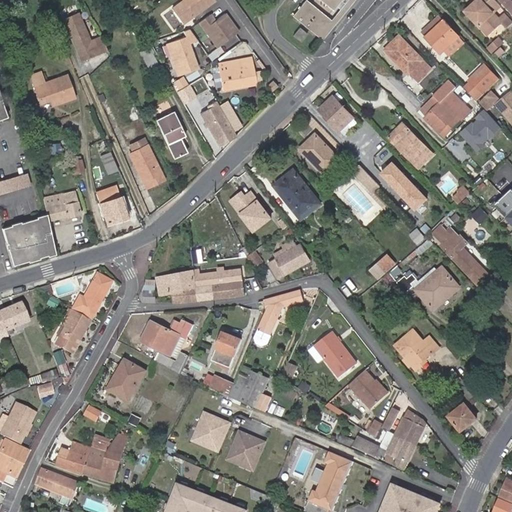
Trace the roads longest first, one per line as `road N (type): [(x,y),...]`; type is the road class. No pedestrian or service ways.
road 1 (residential): [(16,511),(131,291),(121,247)]
road 2 (tertiary): [(320,70),(157,229),(121,247)]
road 3 (tertiary): [(121,247),(0,283)]
